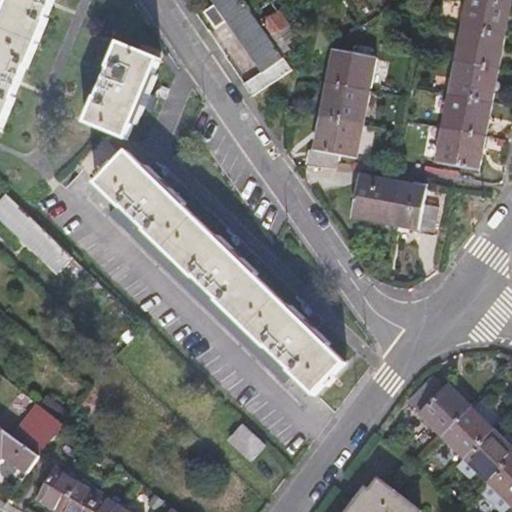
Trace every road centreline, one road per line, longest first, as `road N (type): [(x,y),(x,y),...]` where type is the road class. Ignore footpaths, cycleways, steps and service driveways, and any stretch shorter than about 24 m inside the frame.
road 1 (residential): [(154,0),(368,314),(409,348)]
road 2 (residential): [(286,511),(409,348)]
